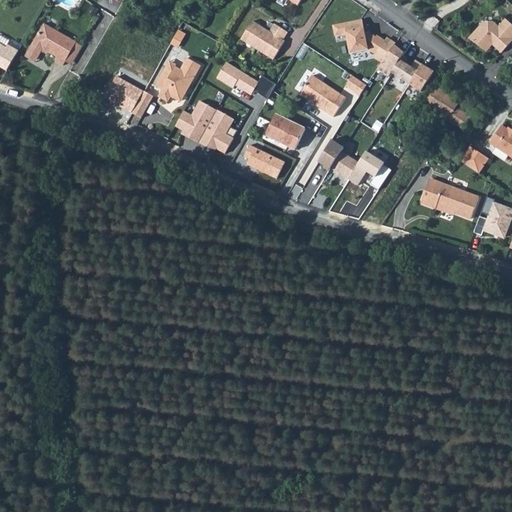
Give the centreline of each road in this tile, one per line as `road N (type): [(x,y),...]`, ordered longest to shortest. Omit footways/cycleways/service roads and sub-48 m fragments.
road 1 (unclassified): [(511,270),(278,207),(152,148),(0,97)]
road 2 (unclassified): [(486,78),(377,0)]
